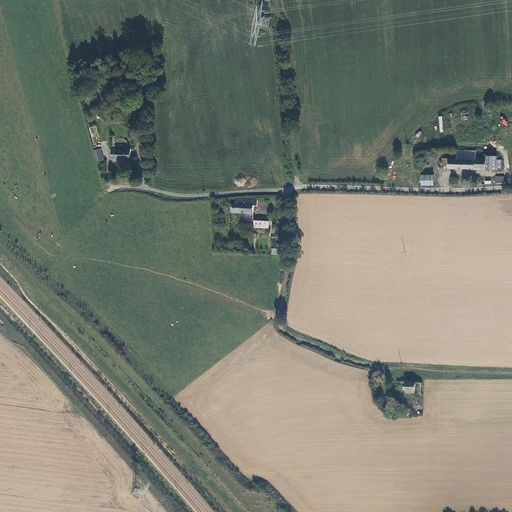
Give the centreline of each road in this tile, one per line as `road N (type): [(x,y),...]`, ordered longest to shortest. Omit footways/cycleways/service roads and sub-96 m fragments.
road 1 (unclassified): [(118,187),(197,196),(297,186),(511,187)]
road 2 (track): [(0,248),(33,282),(42,305),(237,511)]
road 3 (track): [(383,388),(375,367),(279,326),(290,189)]
road 4 (track): [(170,511),(0,315)]
road 5 (track): [(297,186),(274,0)]
